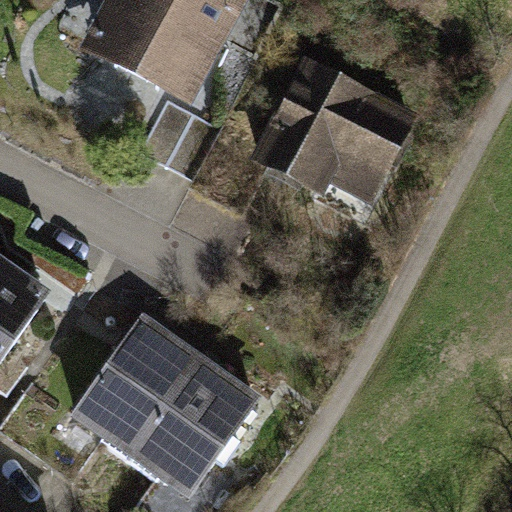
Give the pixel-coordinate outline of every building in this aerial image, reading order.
[(252,2),(249,0),(107,0),(78,54),(192,110),(252,2)] [(418,118),(306,61),(251,163),(325,195),(329,187),(372,207),(418,118)] [(0,370),(51,294),(0,258),(0,370)] [(204,361),(142,317),(69,419),(130,464),(204,361)] [(263,398),(204,361),(130,464),(187,505),(263,398)]
